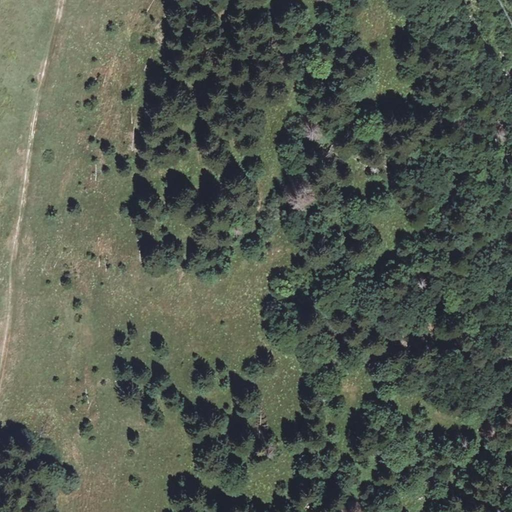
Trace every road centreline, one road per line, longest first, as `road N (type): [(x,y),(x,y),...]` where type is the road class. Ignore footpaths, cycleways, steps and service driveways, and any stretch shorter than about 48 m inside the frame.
road 1 (track): [(0,379),(41,89),(62,0)]
road 2 (track): [(426,511),(478,439),(511,369)]
